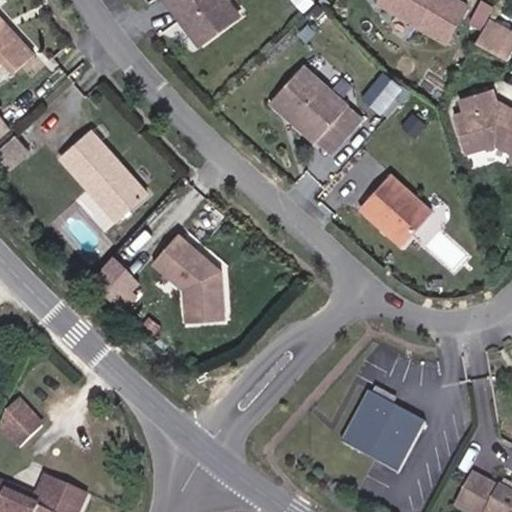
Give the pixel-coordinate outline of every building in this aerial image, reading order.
[(229,0),(168,0),(201,46),(229,26),(217,10),(229,1),(229,0)] [(471,9),(456,0),(386,0),(383,5),(449,45),(471,9)] [(241,17),(229,1),(217,10),(229,26),(241,17)] [(37,55),(16,31),(10,30),(0,16),(0,67),(7,62),(17,73),(37,55)] [(511,59),(511,35),(491,24),(477,47),(510,64),(511,59)] [(350,109),(306,69),(273,105),(317,146),(350,109)] [(388,69),(365,94),(388,115),(411,90),(388,69)] [(511,155),(511,112),(503,110),(494,92),(462,101),(467,116),(456,119),(467,157),(497,147),(511,155)] [(0,140),(12,130),(0,116),(0,140)] [(149,196),(92,132),(63,158),(119,222),(149,196)] [(0,163),(7,172),(30,152),(17,137),(0,151),(0,163)] [(434,215),(393,177),(363,211),(405,248),(434,215)] [(226,321),(223,272),(218,268),(181,235),(156,263),(186,290),(188,324),(226,321)] [(124,307),(148,286),(118,254),(95,275),(124,307)] [(399,476),(427,425),(370,394),(343,445),(399,476)] [(50,430),(26,404),(9,416),(4,433),(25,453),(50,430)] [(0,511),(80,511),(90,490),(49,473),(38,493),(0,477),(0,511)] [(511,511),(511,497),(506,494),(475,477),(458,508),(464,511),(511,511)]
